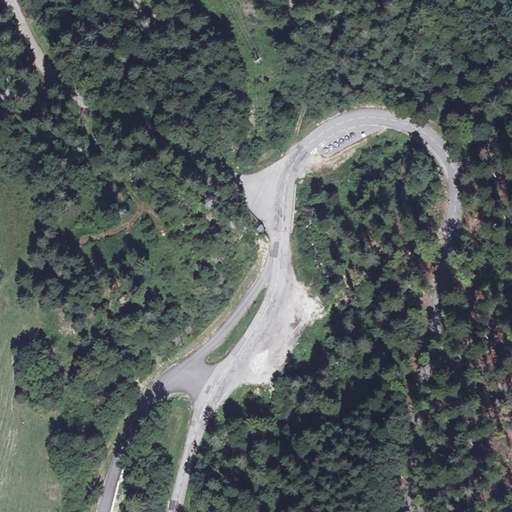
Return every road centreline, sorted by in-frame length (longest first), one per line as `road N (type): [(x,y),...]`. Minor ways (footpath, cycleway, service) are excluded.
road 1 (tertiary): [(421,511),(416,429),(452,207),(444,158),(411,127),(379,118),(346,122),(305,146),(284,175),(280,199)]
road 2 (unclassified): [(280,199),(58,80),(34,53),(9,0)]
road 3 (track): [(295,0),(310,71),(290,144),(296,157),(313,165),(343,154),(362,142),(369,119)]
road 4 (residential): [(182,369),(125,434),(102,511)]
road 5 (tertiary): [(213,386),(274,295),(280,239)]
road 6 (residential): [(280,239),(244,305),(182,369)]
